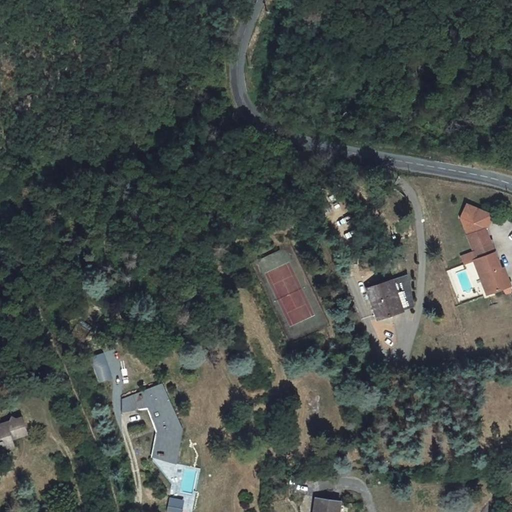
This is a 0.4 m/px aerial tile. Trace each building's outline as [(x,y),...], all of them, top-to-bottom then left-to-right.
[(497,258),(486,230),(466,237),(475,260),(473,261),(486,295),(505,288),(501,279),(507,277),(499,258),(497,258)] [(413,307),(402,277),(367,290),(378,320),(413,307)] [(510,286),(507,277),(501,279),(505,288),(510,286)] [(85,324),(74,317),(67,325),(78,333),(85,324)] [(169,400),(161,384),(122,401),(124,414),(148,409),(158,431),(155,454),(171,457),(176,432),(180,431),(175,418),(173,419),(166,401),(169,400)] [(0,417),(0,435),(5,434),(20,429),(16,414),(12,416),(8,410),(5,411),(3,417),(0,417)] [(5,434),(0,435),(0,445),(9,443),(5,434)] [(338,511),(341,503),(316,499),(314,511),(338,511)]
